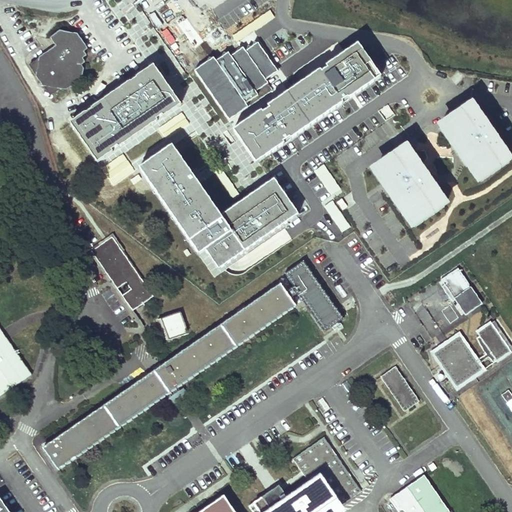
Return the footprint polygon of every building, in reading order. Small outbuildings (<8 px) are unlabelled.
[(51,41),(57,49),(29,68),(51,100),(62,92),(68,93),(85,81),(85,71),(83,69),(87,64),(85,62),(88,58),(86,56),(89,51),(79,37),(60,33),(51,41)] [(247,54),(267,83),(280,75),(259,45),(247,54)] [(382,80),(359,47),(234,133),(257,166),(274,154),(382,80)] [(233,60),(257,95),(270,87),(267,83),(247,54),(245,51),(233,60)] [(230,57),(218,65),(248,108),(260,100),(257,95),(233,60),(230,57)] [(196,76),(231,126),(251,112),(248,108),(218,65),(216,62),(196,76)] [(151,67),(71,119),(102,167),(182,115),(151,67)] [(511,150),(474,96),(436,123),(479,184),(511,161),(511,150)] [(380,109),(385,119),(393,114),(388,105),(380,109)] [(409,139),(371,166),(413,227),(452,201),(409,139)] [(275,179),(221,216),(173,147),(140,171),(200,258),(207,254),(219,271),(300,215),(297,211),(275,179)] [(152,296),(111,237),(91,251),(131,310),(152,296)] [(44,447),(59,469),(296,306),(291,297),(299,292),(325,330),(343,317),(303,260),(285,272),(294,285),(286,291),(281,284),(44,447)] [(482,304),(456,266),(437,279),(463,317),(482,304)] [(181,312),(159,320),(162,328),(166,327),(171,339),(188,333),(181,312)] [(511,352),(490,320),(473,331),(496,364),(511,352)] [(0,395),(32,373),(0,327),(0,395)] [(460,335),(434,353),(458,387),(484,369),(460,335)] [(396,366),(381,376),(404,411),(419,401),(396,366)] [(511,395),(508,390),(501,396),(511,410),(511,395)] [(335,407),(321,415),(331,430),(344,422),(335,407)] [(277,438),(289,431),(285,425),(274,432),(277,438)] [(336,435),(342,446),(356,439),(350,428),(336,435)] [(319,511),(327,507),(329,511),(331,511),(361,492),(324,438),(293,459),(312,486),(273,511),(232,511),(224,499),(205,511),(319,511)] [(354,460),(363,451),(359,447),(350,456),(354,460)] [(391,499),(399,511),(449,511),(425,476),(391,499)] [(0,511),(10,511),(0,497),(0,511)]
